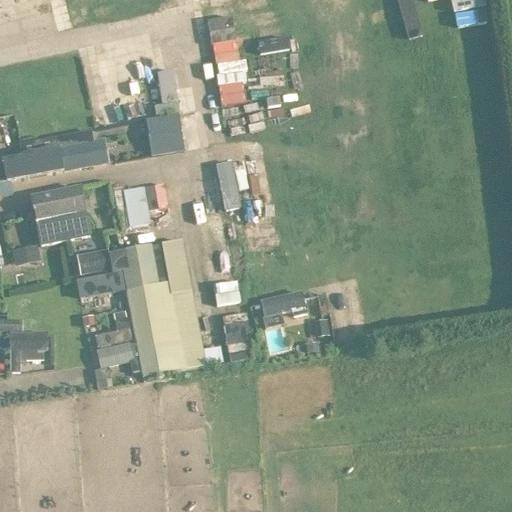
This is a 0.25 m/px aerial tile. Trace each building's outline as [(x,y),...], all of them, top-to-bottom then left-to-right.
[(174,113),(164,114),(141,118),(146,155),(179,150),(174,113)] [(17,156),(0,159),(0,173),(1,180),(1,181),(5,180),(98,164),(105,163),(100,137),(88,139),(86,130),(50,136),(52,148),(17,155),(17,156)] [(76,188),(27,197),(36,246),(85,237),(76,188)] [(251,201),(256,230),(248,231),(250,241),(258,239),(260,247),(276,244),(267,198),(251,201)] [(132,343),(135,358),(138,377),(201,366),(179,239),(115,250),(119,270),(126,310),(130,335),(132,343)] [(7,250),(10,266),(36,261),(33,245),(7,250)] [(107,272),(119,270),(115,250),(104,252),(104,249),(72,254),(76,276),(107,270),(107,272)] [(73,280),(76,297),(98,293),(119,290),(121,289),(118,271),(73,280)] [(122,309),(119,290),(98,293),(102,312),(122,309)] [(256,304),(259,318),(282,313),(283,319),(291,317),(290,311),(300,308),(297,294),(256,304)] [(127,336),(130,335),(126,310),(108,313),(112,330),(90,335),(93,347),(128,340),(127,336)] [(219,315),(225,360),(248,357),(246,348),(248,348),(243,311),(219,315)] [(89,316),(81,317),(83,326),(90,324),(89,316)] [(17,320),(0,319),(0,332),(5,332),(17,332),(17,320)] [(17,332),(5,332),(6,351),(6,372),(16,372),(16,360),(16,351),(39,350),(43,350),(43,332),(17,332)] [(130,359),(135,358),(132,343),(126,344),(126,343),(92,350),(97,369),(130,362),(130,359)] [(314,343),(302,344),(303,352),(315,350),(314,343)]
